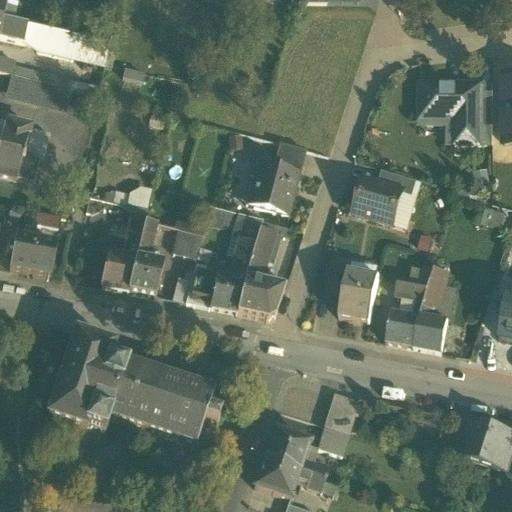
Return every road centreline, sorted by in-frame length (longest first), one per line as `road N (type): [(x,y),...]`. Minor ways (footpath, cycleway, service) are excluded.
road 1 (residential): [(276,354),(380,55)]
road 2 (residential): [(276,354),(0,301)]
road 3 (residential): [(511,402),(276,354)]
road 4 (residential): [(222,511),(276,354)]
road 5 (track): [(65,311),(94,148)]
road 6 (residential): [(380,55),(511,38)]
